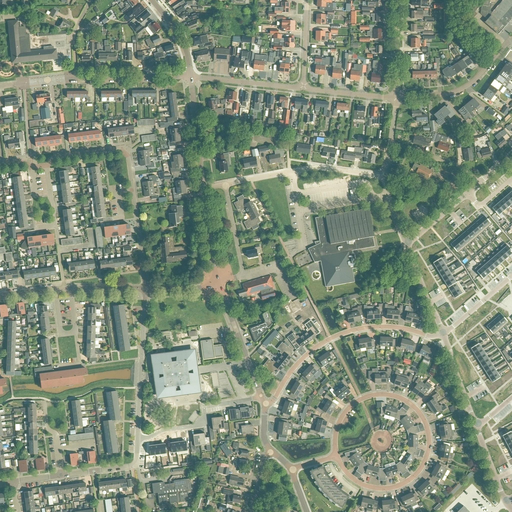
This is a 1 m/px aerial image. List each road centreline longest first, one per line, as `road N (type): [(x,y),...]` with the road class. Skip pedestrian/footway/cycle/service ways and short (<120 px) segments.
road 1 (residential): [(336,455),(352,478),(391,487),(423,464),(428,434),(415,408),(379,394),(346,411),(334,446)]
road 2 (residential): [(264,403),(330,338),(391,326),(443,334)]
road 3 (residential): [(137,437),(145,288)]
road 4 (residential): [(396,97),(467,85),(511,40)]
road 5 (tertiary): [(261,397),(216,284)]
road 6 (residential): [(216,284),(243,275),(225,184)]
